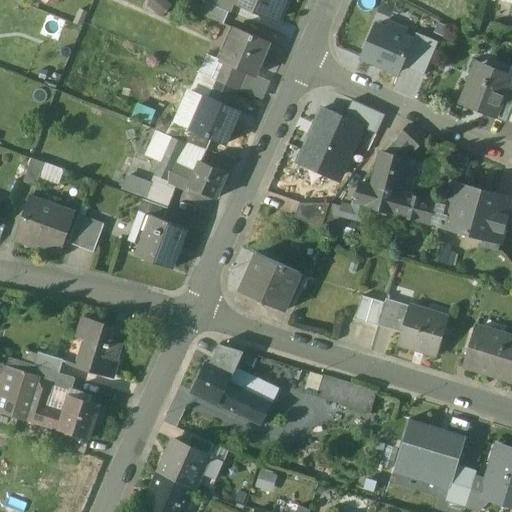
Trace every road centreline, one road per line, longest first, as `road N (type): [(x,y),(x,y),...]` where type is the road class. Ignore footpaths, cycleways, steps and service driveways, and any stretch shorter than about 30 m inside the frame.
road 1 (residential): [(511,412),(191,314)]
road 2 (residential): [(303,59),(191,314)]
road 3 (residential): [(303,59),(511,153)]
road 4 (residential): [(191,314),(104,511)]
road 5 (residential): [(0,272),(191,314)]
